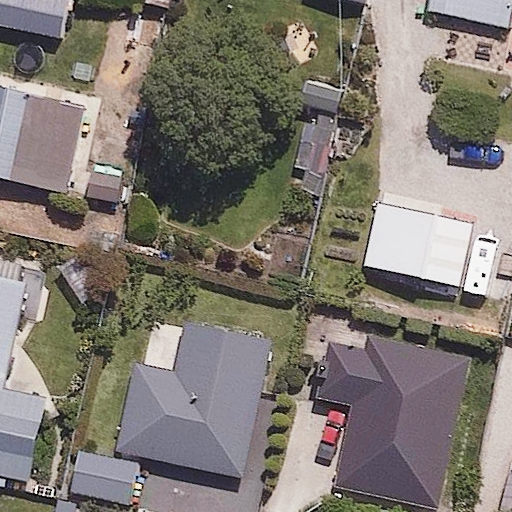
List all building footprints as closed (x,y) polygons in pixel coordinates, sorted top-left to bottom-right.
[(511,0),(432,0),(430,16),(511,29),(511,0)] [(0,221),(33,229),(42,185),(70,191),(88,102),(0,83),(0,221)] [(6,385),(27,277),(0,271),(0,468),(34,475),(50,393),(6,385)] [(248,479),(273,346),(185,330),(178,371),(132,362),(114,454),(139,459),(248,479)] [(361,350),(325,344),(315,401),(351,407),(337,488),(446,507),(472,358),(363,339),(361,350)] [(114,454),(70,446),(61,493),(130,506),(139,459),(114,454)] [(511,511),(511,474),(506,474),(497,511),(511,511)]
